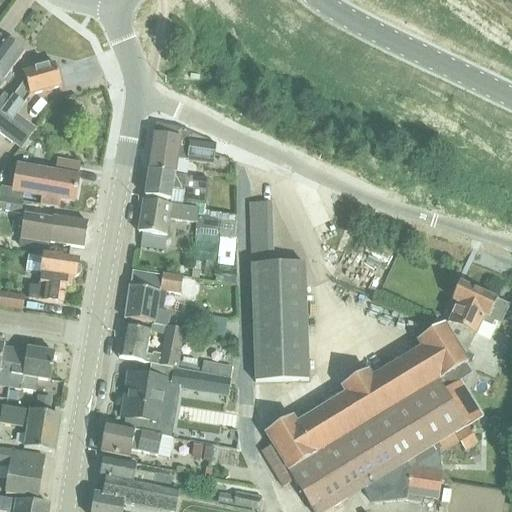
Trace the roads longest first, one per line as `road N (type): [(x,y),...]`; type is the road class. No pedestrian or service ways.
road 1 (tertiary): [(68,511),(141,94)]
road 2 (residential): [(272,511),(245,429),(241,182),(231,138)]
road 3 (residential): [(435,222),(231,138)]
road 4 (tertiary): [(511,100),(316,0)]
